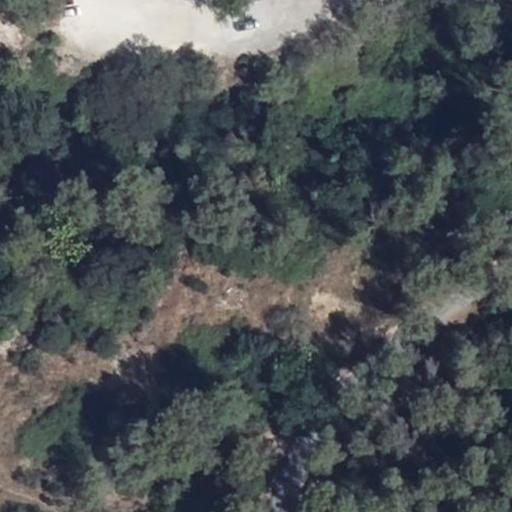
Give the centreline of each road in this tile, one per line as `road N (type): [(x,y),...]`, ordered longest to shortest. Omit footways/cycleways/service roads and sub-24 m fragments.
road 1 (unclassified): [(511,277),(332,428),(309,511)]
road 2 (unknown): [(102,0),(329,89)]
